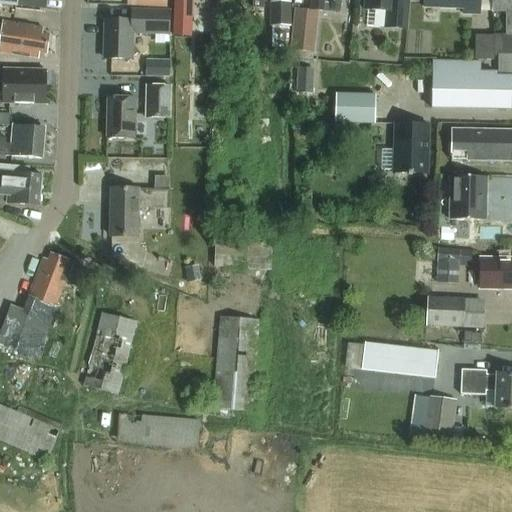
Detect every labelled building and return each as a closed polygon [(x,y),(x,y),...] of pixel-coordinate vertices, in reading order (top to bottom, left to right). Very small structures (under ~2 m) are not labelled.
[(0,0),(0,6),(17,8),(17,0),(0,0)] [(167,0),(126,0),(126,7),(167,9),(167,0)] [(174,0),(173,37),(191,38),(192,0),(174,0)] [(269,0),(274,0),(273,0),(253,0),(253,9),(264,9),(264,0),(269,0)] [(312,0),(311,13),(295,11),(291,51),(314,54),(318,12),(325,12),(325,0),(312,0)] [(365,0),(365,11),(387,13),(386,29),(407,31),(410,0),(404,0),(365,0)] [(423,0),(424,9),(440,10),(464,10),(464,15),(481,16),(481,13),(482,2),(481,0),(423,0)] [(511,0),(492,0),(492,14),(507,14),(507,37),(494,36),(494,47),(498,76),(511,76),(511,0)] [(288,47),(290,2),(271,1),(270,26),(273,26),(272,47),(288,47)] [(232,49),(233,9),(212,9),(211,49),(232,49)] [(169,13),(133,11),(133,22),(106,21),(105,61),(126,61),(129,64),(139,53),(132,46),(133,33),(168,34),(169,13)] [(0,52),(38,59),(39,53),(47,55),(50,36),(42,35),(43,29),(3,23),(2,28),(2,33),(0,33),(0,52)] [(475,36),(475,61),(494,61),(494,55),(494,47),(494,36),(475,36)] [(169,58),(146,58),(146,75),(169,75),(169,58)] [(481,63),(433,62),(432,109),(511,110),(511,77),(497,77),(497,73),(481,73),(481,63)] [(47,71),(0,71),(0,87),(3,88),(3,89),(47,90),(47,71)] [(298,71),(297,94),(313,95),(314,72),(298,71)] [(171,119),(172,86),(146,85),(145,119),(171,119)] [(46,105),(47,90),(3,89),(3,88),(0,87),(0,97),(2,98),(2,105),(46,105)] [(334,124),(374,126),(375,96),(335,95),(334,124)] [(109,99),(107,139),(135,140),(136,100),(109,99)] [(0,115),(0,125),(8,126),(9,116),(0,115)] [(258,119),(258,129),(270,129),(270,119),(258,119)] [(43,161),(46,129),(12,126),(11,144),(7,144),(7,140),(0,139),(0,156),(10,158),(43,161)] [(395,175),(429,176),(430,126),(396,126),(395,175)] [(451,130),(451,146),(467,147),(467,161),(487,161),(511,161),(511,131),(453,130),(451,130)] [(125,160),(125,172),(140,172),(140,161),(125,160)] [(26,174),(27,168),(0,165),(0,195),(9,196),(8,204),(40,207),(42,176),(26,174)] [(450,176),(449,220),(486,220),(486,176),(452,176),(450,176)] [(155,178),(155,191),(170,191),(171,178),(155,178)] [(170,210),(170,191),(155,191),(112,190),(111,238),(138,239),(138,209),(170,210)] [(299,212),(298,225),(313,225),(313,212),(299,212)] [(478,226),(477,242),(501,243),(501,227),(478,226)] [(271,272),(273,243),(216,239),(214,268),(271,272)] [(441,280),(464,280),(464,247),(442,247),(441,280)] [(11,308),(0,336),(0,346),(37,361),(57,309),(56,309),(67,281),(62,279),(69,262),(51,255),(48,262),(43,260),(23,313),(11,308)] [(480,290),(511,290),(511,259),(480,259),(480,290)] [(198,268),(185,269),(186,282),(200,281),(198,268)] [(465,300),(428,298),(427,328),(464,329),(465,300)] [(119,396),(138,323),(102,314),(83,386),(119,396)] [(254,413),(261,321),(219,318),(212,409),(254,413)] [(481,343),(481,334),(471,334),(471,333),(464,333),(464,341),(471,342),(471,343),(481,343)] [(363,344),(360,372),(435,380),(435,377),(438,352),(414,349),(363,344)] [(486,391),(494,392),(493,411),(511,411),(511,375),(496,375),(496,376),(486,375),(486,371),(462,370),(461,394),(485,395),(486,391)] [(413,416),(410,436),(451,440),(455,401),(430,398),(428,417),(413,416)] [(0,406),(0,442),(48,462),(61,432),(63,426),(20,408),(17,414),(0,406)] [(197,453),(200,423),(118,414),(115,444),(197,453)]
